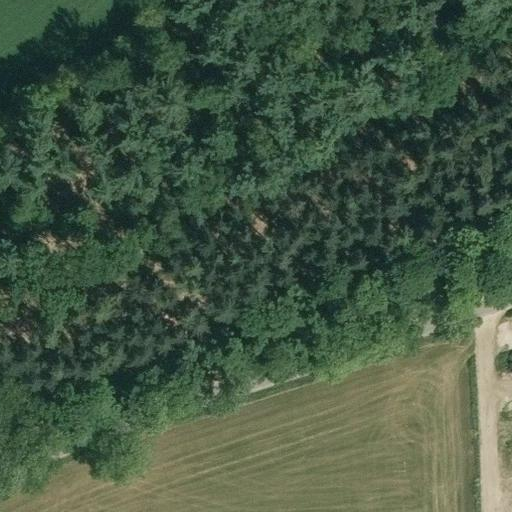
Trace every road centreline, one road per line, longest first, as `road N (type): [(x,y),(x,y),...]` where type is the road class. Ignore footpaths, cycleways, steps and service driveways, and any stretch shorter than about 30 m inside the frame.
road 1 (unclassified): [(0,477),(126,421),(511,301)]
road 2 (track): [(489,511),(482,311)]
